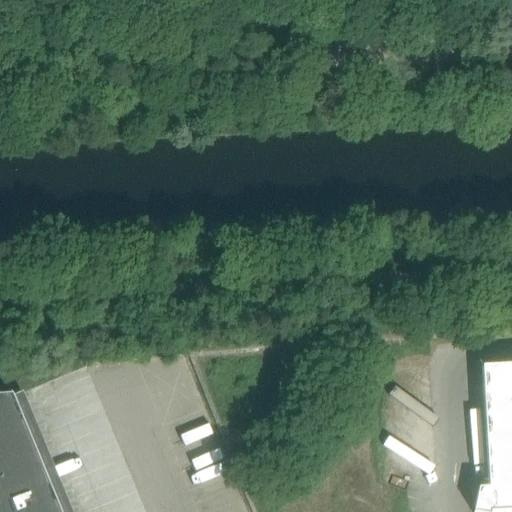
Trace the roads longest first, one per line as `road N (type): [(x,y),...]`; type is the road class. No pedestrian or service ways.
road 1 (track): [(0,73),(511,46)]
road 2 (unknown): [(170,511),(125,398)]
